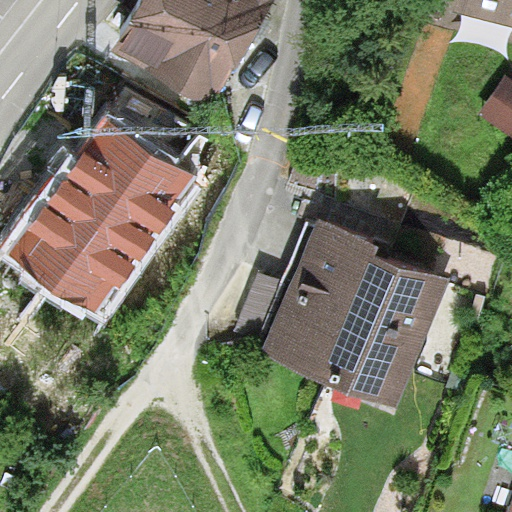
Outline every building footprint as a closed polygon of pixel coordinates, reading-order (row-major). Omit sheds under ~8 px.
[(126,0),(112,22),(204,82),(257,0),(126,0)] [(511,0),(448,0),(448,3),(511,18),(511,0)] [(511,87),(501,80),(478,112),(511,136),(511,87)] [(60,200),(48,225),(74,237),(86,213),(60,200)] [(313,211),(260,343),(386,393),(433,275),(358,245),(364,231),(313,211)]
